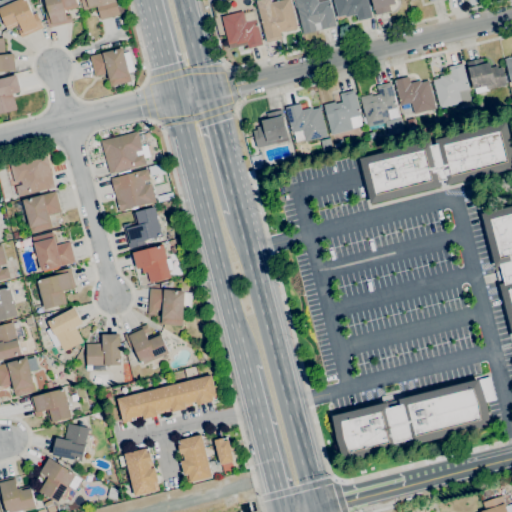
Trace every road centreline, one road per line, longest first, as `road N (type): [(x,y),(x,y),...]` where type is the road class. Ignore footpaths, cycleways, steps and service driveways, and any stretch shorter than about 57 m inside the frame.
road 1 (residential): [(175,98),(323,70),(511,16)]
road 2 (secondary): [(320,511),(238,212)]
road 3 (secondary): [(175,98),(243,370)]
road 4 (tertiary): [(320,511),(511,464)]
road 5 (residential): [(69,125),(112,301)]
road 6 (residential): [(0,141),(175,98)]
road 7 (secondary): [(243,370),(279,511)]
road 8 (secondary): [(238,212),(207,92)]
